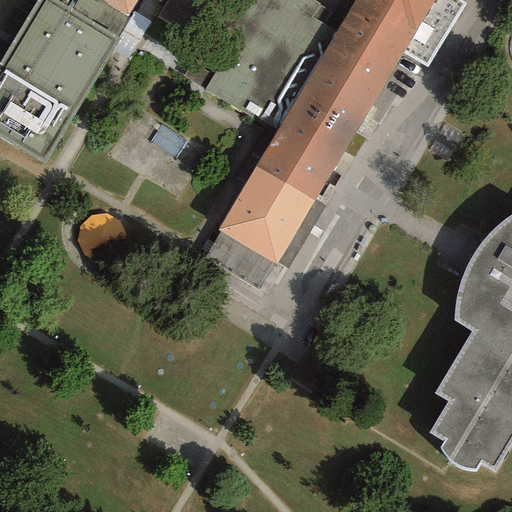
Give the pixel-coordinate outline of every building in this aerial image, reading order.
[(128,15),(103,0),(37,0),(0,61),(0,136),(44,163),(128,15)] [(136,0),(103,0),(128,15),(136,0)] [(278,132),(333,34),(308,20),(317,3),(311,0),(259,0),(258,1),(256,0),(169,0),(161,15),(221,49),(210,69),(194,60),(184,79),(278,132)] [(354,0),(333,34),(278,132),(220,232),(277,265),(403,52),(429,67),(465,5),(455,0),(354,0)] [(511,226),(471,263),(455,319),(478,333),(440,396),(454,404),(435,435),(445,441),(439,450),(442,461),(453,470),(475,475),(477,464),(494,473),(511,439),(511,226)]
